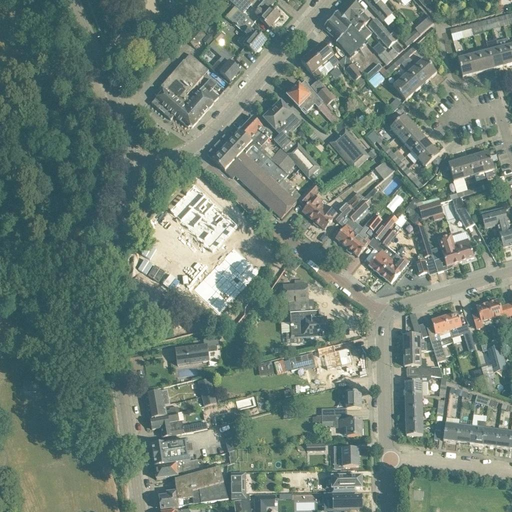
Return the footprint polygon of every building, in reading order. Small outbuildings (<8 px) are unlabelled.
[(171,0),(167,0),(165,5),(169,8),(174,7),(174,3),(171,0)] [(246,0),(227,0),(243,14),(251,5),(246,0)] [(259,20),(262,23),(269,29),(280,18),(270,9),(276,2),(272,0),(265,0),(257,9),(259,11),(255,16),(259,20)] [(358,6),(350,0),(349,0),(338,13),(364,41),(371,35),(364,27),(369,22),(360,11),(361,10),(358,6)] [(368,6),(375,14),(383,23),(392,15),(380,1),(381,0),(370,0),(373,3),(368,6)] [(430,0),(417,0),(424,8),(432,2),(430,0)] [(238,11),(229,21),(236,27),(240,22),(247,28),(242,33),(245,35),(237,43),(243,48),(245,46),(255,55),(266,42),(255,33),(254,34),(249,29),(254,24),(238,11)] [(364,41),(338,13),(323,29),(338,43),(336,44),(349,60),(367,44),(364,41)] [(420,36),(434,25),(427,17),(414,29),(415,31),(420,36)] [(404,51),(396,42),(399,39),(394,33),(390,36),(375,20),(368,26),(388,49),(390,47),(393,50),(388,54),(385,50),(378,56),(386,66),(398,56),(404,51)] [(493,29),(492,25),(491,21),(481,23),(483,32),(493,29)] [(473,35),(483,32),(481,23),(471,26),(472,30),(472,31),(470,32),(471,34),(472,34),(473,35)] [(194,48),(206,36),(197,28),(185,40),(194,48)] [(420,36),(415,31),(402,42),(407,48),(420,36)] [(209,47),(213,43),(207,37),(199,46),(205,52),(208,48),(209,47)] [(208,48),(219,58),(225,51),(214,42),(209,47),(208,48)] [(355,83),(356,82),(359,85),(365,80),(362,77),(362,76),(346,57),(339,64),(322,45),(311,54),(328,73),(339,64),(355,83)] [(415,53),(420,48),(416,45),(405,55),(409,58),(412,61),(417,56),(415,53)] [(503,68),(511,65),(511,61),(508,47),(498,49),(503,68)] [(493,70),(503,68),(498,49),(488,52),(493,70)] [(233,58),(225,51),(219,58),(221,59),(218,62),(225,68),(220,74),(230,83),(240,72),(229,63),(233,58)] [(483,73),(493,70),(488,52),(478,55),(483,73)] [(317,83),(323,78),(328,73),(311,54),(301,63),(317,83)] [(203,78),(208,71),(190,55),(184,62),(169,79),(163,86),(155,95),(158,98),(152,105),(171,121),(174,117),(176,119),(191,101),(186,97),(203,78)] [(401,65),(409,58),(405,55),(398,61),(401,65)] [(473,76),(483,73),(478,55),(468,57),(473,76)] [(462,78),(473,76),(468,57),(458,60),(462,78)] [(416,67),(429,81),(437,74),(424,60),(416,67)] [(398,61),(390,68),(393,72),(401,65),(398,61)] [(378,65),(364,78),(368,81),(382,69),(378,65)] [(421,88),(429,81),(416,67),(408,74),(421,88)] [(385,79),(393,72),(390,68),(386,72),(383,69),(379,73),(382,76),(382,75),(385,79)] [(384,80),(378,74),(368,83),(374,89),(384,80)] [(401,81),(413,95),(421,88),(408,74),(401,81)] [(191,101),(176,119),(188,129),(192,129),(219,98),(211,92),(216,86),(210,80),(191,101)] [(393,88),(399,95),(405,102),(413,95),(401,81),(393,88)] [(299,86),(287,97),(294,104),(305,115),(305,116),(307,114),(315,106),(322,115),(329,110),(327,107),(312,90),(305,83),(300,87),(299,86)] [(325,89),(317,96),(327,107),(335,100),(325,89)] [(397,100),(388,108),(393,113),(401,105),(397,100)] [(302,124),(288,110),(281,103),(263,120),(270,127),(280,136),(274,142),(282,151),(283,151),(315,186),(319,182),(313,175),(320,169),(298,144),(297,145),(293,142),(293,141),(293,133),(302,124)] [(334,116),(328,122),(332,127),(338,122),(339,122),(334,116)] [(397,138),(411,125),(404,117),(390,130),(397,138)] [(260,125),(253,118),(240,132),(259,150),(272,137),(260,125)] [(418,132),(411,125),(397,138),(404,145),(418,132)] [(370,158),(345,130),(329,144),(354,172),(370,158)] [(271,161),(259,150),(240,132),(213,161),(233,180),(235,177),(281,220),(293,208),(297,204),(296,203),(298,202),(301,198),(284,181),(288,177),(271,161)] [(383,150),(387,147),(373,132),(367,138),(379,152),(382,150),(383,150)] [(411,153),(425,140),(418,132),(404,145),(411,153)] [(432,148),(425,140),(411,153),(418,161),(432,148)] [(394,155),(387,147),(383,150),(390,158),(394,155)] [(425,169),(432,162),(439,156),(432,148),(418,161),(425,169)] [(287,175),(295,166),(280,150),(271,161),(288,177),(289,176),(287,175)] [(373,150),(367,155),(372,160),(378,155),(373,150)] [(478,156),(484,174),(494,171),(488,153),(478,156)] [(394,155),(390,158),(397,166),(401,163),(394,155)] [(484,174),(478,156),(468,159),(474,177),(484,174)] [(474,177),(468,159),(458,162),(464,180),(474,177)] [(385,162),(376,169),(385,180),(394,173),(385,162)] [(464,180),(458,162),(448,165),(454,183),(464,180)] [(408,170),(401,163),(397,166),(404,174),(408,170)] [(408,170),(404,174),(411,181),(415,178),(408,170)] [(194,173),(171,197),(178,204),(194,186),(201,179),(194,173)] [(418,189),(421,189),(423,187),(415,178),(411,181),(418,189)] [(301,198),(298,202),(306,209),(302,213),(313,222),(322,211),(326,207),(327,205),(322,201),(320,202),(315,198),(316,196),(315,195),(319,191),(313,185),(301,198)] [(178,204),(169,212),(212,253),(237,227),(194,186),(178,204)] [(367,197),(363,201),(366,204),(377,192),(374,189),(367,197)] [(474,225),(460,198),(458,199),(457,195),(450,197),(451,201),(453,200),(456,212),(466,230),(474,225)] [(417,196),(404,212),(411,218),(409,221),(414,225),(416,230),(422,228),(420,222),(415,205),(421,203),(422,203),(417,196)] [(422,221),(443,214),(438,198),(422,203),(421,203),(422,206),(418,207),(422,221)] [(351,221),(335,240),(347,249),(359,234),(362,230),(354,223),(369,208),(362,201),(353,211),(346,217),(351,221)] [(314,223),(313,225),(317,228),(319,227),(325,231),(331,223),(333,221),(339,226),(343,221),(346,217),(353,211),(347,205),(336,215),(331,211),(326,207),(322,211),(313,222),(314,223)] [(504,210),(494,213),(481,216),(485,229),(497,226),(503,249),(511,246),(511,229),(509,230),(504,210)] [(377,232),(373,237),(374,238),(380,242),(390,230),(395,224),(397,221),(391,216),(378,231),(377,232)] [(347,250),(346,252),(350,255),(353,254),(358,258),(370,243),(366,240),(368,238),(364,235),(367,231),(368,231),(369,229),(373,232),(381,222),(374,217),(362,230),(359,234),(347,249),(347,250)] [(390,230),(380,242),(386,248),(396,236),(395,235),(400,229),(395,224),(390,230)] [(416,230),(414,231),(423,259),(424,259),(431,257),(422,228),(416,230)] [(465,233),(452,237),(452,238),(454,245),(460,263),(474,259),(471,250),(468,240),(465,233)] [(451,235),(437,239),(440,249),(443,258),(444,260),(446,268),(452,266),(460,263),(454,245),(452,238),(452,237),(451,235)] [(259,236),(251,245),(264,257),(272,248),(259,236)] [(233,248),(193,290),(219,315),(260,272),(233,248)] [(375,259),(369,267),(380,276),(396,256),(396,255),(388,249),(385,252),(383,250),(381,252),(379,254),(379,255),(375,259)] [(396,256),(380,276),(391,285),(409,262),(404,258),(402,260),(396,256)] [(423,262),(415,265),(416,267),(418,276),(428,274),(435,271),(431,257),(424,259),(423,259),(423,262)] [(315,342),(315,338),(327,337),(326,319),(319,319),(319,312),(308,312),(307,286),(305,286),(304,281),(294,281),(295,287),(284,287),(285,302),(288,302),(290,324),(281,325),(281,334),(286,334),(286,344),(308,343),(307,342),(315,342)] [(511,316),(508,306),(500,308),(498,302),(488,305),(493,320),(503,317),(503,319),(511,316)] [(481,323),(493,320),(488,305),(476,309),(478,315),(472,317),(475,328),(481,326),(481,323)] [(450,317),(444,319),(448,332),(451,340),(463,336),(468,352),(474,350),(472,344),(473,343),(468,328),(462,330),(461,328),(462,328),(460,324),(457,314),(456,315),(455,313),(450,315),(450,317)] [(414,335),(420,333),(418,327),(415,315),(409,317),(414,335)] [(433,328),(427,330),(429,337),(433,349),(438,364),(446,362),(445,358),(442,348),(452,344),(451,340),(448,332),(444,319),(431,323),(433,328)] [(425,324),(418,327),(421,336),(422,340),(429,337),(427,330),(425,324)] [(403,338),(404,353),(420,352),(426,352),(425,343),(420,344),(419,337),(403,338)] [(177,367),(209,362),(207,352),(217,351),(216,345),(180,350),(175,351),(176,355),(177,367)] [(489,345),(481,347),(483,354),(487,352),(491,366),(493,374),(502,372),(507,371),(505,365),(500,347),(491,350),(489,345)] [(339,353),(326,356),(329,370),(342,367),(352,365),(349,350),(339,353)] [(312,352),(298,355),(299,361),(301,368),(302,372),(316,369),(314,358),(312,352)] [(420,352),(404,353),(404,368),(419,367),(419,370),(418,370),(418,377),(421,377),(431,376),(431,378),(442,380),(439,369),(427,369),(426,367),(426,360),(420,360),(420,352)] [(260,378),(274,375),(273,372),(285,370),(285,373),(291,372),(288,360),(276,362),(277,364),(271,365),(271,363),(258,366),(260,378)] [(37,376),(29,376),(23,381),(23,388),(28,394),(36,394),(41,390),(42,382),(37,376)] [(405,384),(405,397),(421,397),(427,397),(427,383),(421,383),(421,377),(418,377),(407,377),(407,384),(405,384)] [(202,399),(214,396),(210,381),(198,384),(202,399)] [(457,396),(459,390),(451,388),(449,394),(457,396)] [(168,390),(145,394),(145,395),(147,407),(148,409),(165,406),(170,405),(168,390)] [(475,402),(477,396),(465,393),(463,398),(475,402)] [(344,408),(346,408),(346,410),(361,410),(360,394),(346,394),(339,394),(339,403),(344,403),(344,408)] [(214,396),(202,399),(204,408),(216,406),(214,396)] [(488,406),(489,401),(477,396),(475,402),(488,406)] [(422,410),(421,397),(405,397),(406,410),(422,410)] [(165,406),(148,409),(150,420),(177,415),(178,415),(177,408),(170,409),(170,411),(166,412),(165,406)] [(292,407),(282,408),(284,419),(294,418),(292,407)] [(406,410),(406,424),(422,423),(422,410),(406,410)] [(163,439),(173,437),(179,436),(199,432),(207,430),(206,423),(182,428),(181,422),(178,423),(177,415),(150,420),(150,421),(149,423),(149,426),(151,427),(152,431),(161,429),(163,439)] [(347,438),(351,437),(361,437),(361,421),(347,422),(336,422),(337,429),(347,429),(347,438)] [(470,445),(483,447),(485,431),(486,423),(477,422),(476,429),(472,429),(470,445)] [(422,437),(422,423),(406,424),(406,437),(422,437)] [(443,442),(457,443),(459,427),(445,426),(443,442)] [(457,443),(470,445),(472,429),(459,427),(457,443)] [(483,447),(495,448),(497,432),(485,431),(483,447)] [(497,432),(495,448),(508,450),(510,434),(497,432)] [(235,438),(225,441),(228,453),(234,452),(235,438)] [(155,468),(165,467),(176,465),(181,464),(190,463),(189,457),(193,456),(192,448),(188,449),(187,442),(152,447),(154,461),(155,468)] [(343,448),(334,449),(334,460),(342,460),(342,468),(348,468),(358,468),(358,451),(343,451),(343,448)] [(234,453),(231,453),(228,454),(216,457),(217,461),(229,459),(230,466),(234,465),(234,453)] [(181,464),(183,473),(183,474),(194,472),(193,466),(195,466),(195,462),(190,463),(181,464)] [(176,465),(165,467),(166,479),(178,478),(177,474),(176,465)] [(166,479),(165,467),(155,468),(156,481),(166,479)] [(179,509),(178,507),(228,501),(219,470),(175,482),(176,493),(167,494),(167,497),(159,498),(161,511),(179,509)] [(245,475),(231,475),(231,500),(246,500),(245,475)] [(332,489),(332,494),(353,494),(356,494),(356,490),(362,489),(362,477),(332,478),(332,479),(326,479),(327,489),(332,489)] [(332,494),(325,494),(325,500),(332,500),(332,511),(345,511),(346,511),(350,511),(362,510),(362,498),(354,498),(353,494),(332,494)] [(274,497),(255,498),(255,511),(265,511),(265,507),(275,507),(274,497)] [(242,511),(250,511),(249,501),(241,502),(242,511)]
